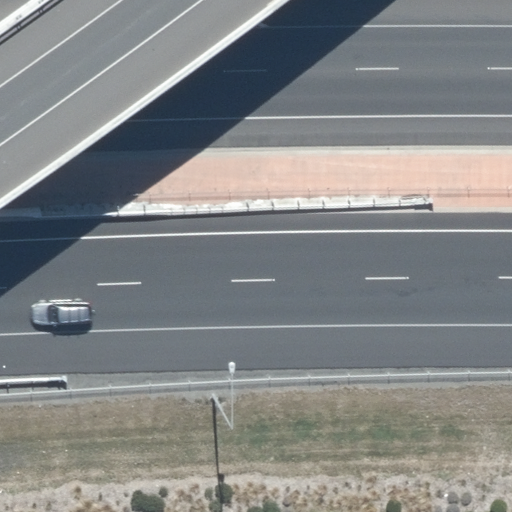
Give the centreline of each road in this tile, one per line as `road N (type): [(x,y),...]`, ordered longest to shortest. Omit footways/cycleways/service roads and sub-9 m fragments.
road 1 (motorway): [(0,78),(163,68),(511,71)]
road 2 (motorway): [(511,278),(0,290)]
road 3 (motorway): [(113,0),(0,80)]
